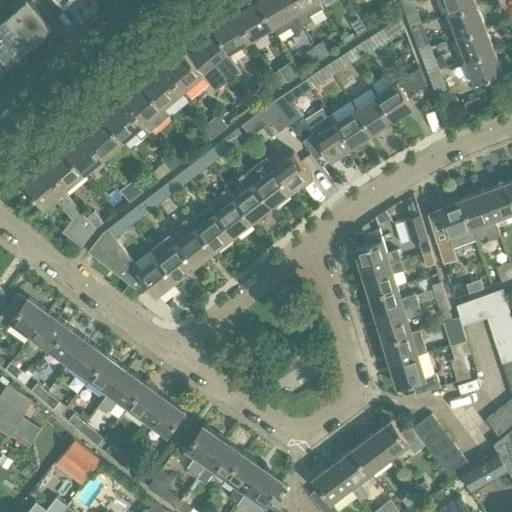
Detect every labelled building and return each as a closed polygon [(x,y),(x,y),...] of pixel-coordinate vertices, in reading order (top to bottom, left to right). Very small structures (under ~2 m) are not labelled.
[(25,0),(5,18),(30,46),(51,28),(26,0),(25,0)] [(251,38),(273,25),(258,0),(236,13),(251,38)] [(258,0),(273,25),(278,33),(291,26),(293,30),(303,24),(288,0),(258,0)] [(318,0),(288,0),(303,24),(313,19),(310,14),(322,7),(318,0)] [(411,26),(422,22),(413,0),(412,0),(402,4),(411,26)] [(475,1),(475,0),(443,0),(448,12),(475,1)] [(484,24),(475,1),(448,12),(456,35),(484,24)] [(228,80),(241,70),(228,52),(251,38),(236,13),(213,27),(217,33),(201,46),(228,80)] [(351,21),(359,34),(366,28),(358,16),(351,21)] [(5,18),(0,22),(0,50),(0,51),(11,63),(30,46),(5,18)] [(431,45),(422,22),(411,27),(420,50),(431,45)] [(493,47),(484,24),(456,35),(465,59),(493,47)] [(348,50),(355,60),(371,49),(364,39),(348,50)] [(323,57),(330,52),(322,40),(315,44),(323,57)] [(315,44),(307,50),(315,62),(323,57),(315,44)] [(429,73),(440,69),(431,45),(420,50),(429,73)] [(188,56),(184,51),(181,48),(171,56),(172,60),(164,67),(183,91),(203,74),(216,90),(228,80),(201,46),(188,56)] [(493,47),(465,59),(474,83),(502,72),(493,47)] [(0,50),(0,72),(11,63),(0,51),(0,50)] [(327,63),(334,74),(355,60),(348,50),(327,63)] [(314,87),(334,74),(327,63),(307,76),(314,87)] [(419,65),(397,80),(408,96),(426,84),(419,65)] [(171,114),(164,106),(183,91),(164,67),(155,75),(151,73),(141,80),(170,114),(171,114)] [(280,86),(288,80),(279,68),(272,72),(280,86)] [(448,91),(444,79),(440,69),(429,73),(437,95),(448,91)] [(295,99),(314,87),(307,76),(287,90),(274,99),(292,121),(304,113),(295,99)] [(151,131),(170,114),(141,80),(140,81),(143,84),(124,100),(150,132),(151,132),(151,131)] [(397,80),(377,94),(393,118),(414,105),(397,80)] [(251,94),(243,100),(249,108),(251,107),(257,102),(251,94)] [(372,132),(393,118),(377,94),(356,108),(372,132)] [(261,109),(279,131),(292,121),(274,99),(261,109)] [(142,140),(150,132),(124,100),(104,117),(124,140),(135,131),(142,140)] [(352,146),(372,132),(356,108),(336,121),(352,146)] [(219,113),(209,121),(218,133),(228,125),(219,113)] [(124,140),(104,117),(85,133),(104,157),(124,140)] [(209,121),(203,126),(212,138),(218,133),(209,121)] [(352,146),(336,121),(314,135),(331,160),(352,146)] [(230,148),(245,136),(238,127),(223,139),(230,148)] [(104,157),(85,133),(65,150),(84,173),(104,157)] [(202,154),(209,164),(230,148),(223,139),(202,154)] [(184,158),(175,146),(167,152),(177,164),(184,158)] [(84,173),(65,150),(45,166),(65,189),(84,173)] [(177,164),(167,152),(161,157),(171,168),(177,164)] [(312,175),(294,152),(274,167),(292,190),(312,175)] [(209,164),(202,154),(183,169),(190,178),(209,164)] [(267,154),(247,170),(273,205),(292,190),(274,167),(276,166),(267,154)] [(25,183),(44,207),(56,197),(72,217),(63,230),(82,244),(96,227),(87,216),(65,189),(45,166),(25,183)] [(164,184),(171,193),(190,178),(183,169),(164,184)] [(239,176),(247,188),(235,197),(253,220),(273,205),(247,170),(239,176)] [(142,190),(133,179),(126,184),(127,184),(136,195),(142,190)] [(498,225),(508,221),(506,214),(511,211),(511,194),(508,183),(485,191),(498,225)] [(130,200),(136,195),(127,184),(120,189),(130,200)] [(171,193),(164,184),(144,198),(152,208),(156,213),(162,208),(158,203),(171,193)] [(227,187),(209,202),(210,204),(234,235),(253,220),(235,197),(227,187)] [(485,191),(462,199),(476,237),(489,233),(490,238),(501,234),(498,225),(485,191)] [(133,223),(152,208),(144,198),(125,213),(133,223)] [(429,211),(444,262),(457,258),(454,246),(476,237),(462,199),(440,207),(429,211)] [(191,219),(188,214),(187,215),(214,250),(234,235),(210,204),(191,219)] [(87,216),(96,227),(102,221),(93,211),(87,216)] [(101,234),(88,251),(136,288),(145,281),(155,295),(176,279),(158,256),(140,270),(115,236),(133,223),(125,213),(108,227),(109,228),(101,234)] [(420,213),(407,217),(414,239),(418,238),(422,252),(431,250),(426,232),(420,213)] [(169,229),(174,237),(195,264),(214,250),(187,215),(169,229)] [(363,270),(401,259),(398,248),(388,252),(381,228),(363,233),(367,244),(356,247),(363,270)] [(152,248),(158,256),(176,279),(195,264),(177,241),(171,233),(152,248)] [(431,250),(422,252),(426,265),(435,263),(431,250)] [(398,285),(394,272),(404,268),(401,259),(363,270),(370,293),(398,285)] [(511,276),(511,264),(510,260),(496,265),(502,280),(511,276)] [(467,283),(470,291),(484,286),(481,278),(467,283)] [(436,298),(445,295),(441,281),(432,284),(436,298)] [(370,293),(377,316),(419,303),(416,293),(401,297),(398,285),(370,293)] [(504,287),(471,298),(478,321),(487,318),(488,321),(511,314),(504,287)] [(12,319),(32,334),(49,311),(29,296),(26,299),(17,292),(5,309),(14,316),(12,319)] [(436,298),(444,321),(453,319),(445,295),(436,298)] [(455,304),(458,316),(460,315),(463,326),(478,321),(471,298),(455,304)] [(412,331),(408,316),(422,312),(419,303),(377,316),(384,339),(412,331)] [(50,347),(67,324),(49,311),(32,334),(50,347)] [(511,315),(511,314),(488,321),(492,332),(511,325),(511,315)] [(451,344),(461,341),(467,339),(463,326),(460,316),(453,319),(444,321),(451,344)] [(439,323),(434,324),(426,327),(428,334),(437,331),(437,330),(441,328),(439,323)] [(70,362),(87,339),(67,324),(50,347),(70,362)] [(511,325),(492,332),(496,344),(511,338),(511,325)] [(384,339),(391,362),(419,353),(412,331),(384,339)] [(511,351),(511,338),(496,344),(499,355),(511,351)] [(101,362),(107,353),(87,339),(70,362),(90,376),(101,362)] [(452,359),(458,380),(471,377),(461,341),(451,344),(455,358),(452,359)] [(511,363),(511,351),(499,356),(503,366),(511,363)] [(127,367),(107,353),(101,362),(90,376),(109,390),(127,367)] [(412,381),(416,394),(441,386),(437,373),(426,376),(419,353),(391,362),(398,386),(412,381)] [(6,368),(17,377),(23,370),(12,360),(6,368)] [(511,363),(503,366),(507,378),(511,376),(511,363)] [(127,367),(109,390),(98,405),(107,411),(109,409),(111,410),(120,398),(129,404),(145,381),(127,367)] [(32,389),(43,398),(49,391),(38,381),(32,389)] [(148,419),(165,396),(145,381),(129,404),(148,419)] [(0,425),(12,433),(32,400),(7,384),(0,395),(0,425)] [(49,391),(43,398),(54,408),(61,400),(49,391)] [(165,396),(148,419),(167,432),(184,409),(165,396)] [(503,405),(495,411),(510,430),(511,428),(511,413),(504,404),(503,405)] [(486,418),(501,437),(510,430),(495,411),(486,418)] [(68,419),(80,428),(86,421),(74,412),(68,419)] [(432,413),(413,426),(420,437),(439,423),(432,413)] [(372,433),(390,457),(409,443),(415,452),(426,444),(420,437),(413,426),(411,424),(401,431),(392,419),(372,433)] [(86,421),(80,428),(91,438),(97,430),(86,421)] [(420,437),(426,444),(428,447),(447,433),(439,423),(420,437)] [(187,448),(196,454),(188,465),(190,467),(188,469),(197,476),(224,439),(204,424),(187,448)] [(498,449),(509,469),(511,473),(511,428),(510,430),(501,437),(494,442),(498,449)] [(372,433),(353,447),(371,471),(390,457),(372,433)] [(447,433),(428,447),(435,456),(454,442),(447,433)] [(215,467),(227,476),(243,452),(224,439),(197,476),(205,481),(215,467)] [(105,450),(116,459),(123,452),(111,442),(105,450)] [(435,456),(443,466),(462,452),(454,442),(435,456)] [(351,485),(361,498),(368,493),(358,480),(371,471),(353,447),(334,462),(351,485)] [(473,489),(509,469),(498,449),(462,468),(473,489)] [(123,452),(116,459),(142,480),(155,463),(145,455),(138,464),(123,452)] [(237,503),(246,490),(263,466),(243,452),(227,476),(237,483),(228,497),(237,503)] [(443,466),(451,476),(462,468),(470,462),(462,452),(443,466)] [(310,492),(325,511),(333,511),(338,508),(332,499),(351,485),(334,462),(314,476),(320,485),(310,492)] [(0,477),(1,479),(8,469),(0,463),(0,477)] [(263,466),(246,490),(266,504),(282,480),(263,466)] [(148,486),(174,504),(179,496),(166,487),(173,476),(161,468),(148,486)] [(462,468),(451,476),(449,478),(458,493),(438,504),(442,511),(468,511),(466,507),(479,500),(474,492),(473,489),(462,468)] [(424,481),(414,488),(420,496),(429,488),(424,481)] [(414,488),(402,498),(408,505),(420,496),(414,488)] [(56,494),(46,509),(43,511),(31,511),(29,510),(27,511),(59,511),(67,502),(56,494)] [(179,496),(174,504),(184,511),(189,511),(193,506),(179,496)] [(399,511),(400,511),(389,499),(373,511),(399,511)] [(155,511),(164,511),(167,509),(156,500),(150,508),(155,511)] [(76,511),(78,511),(67,502),(59,511),(76,511)]
